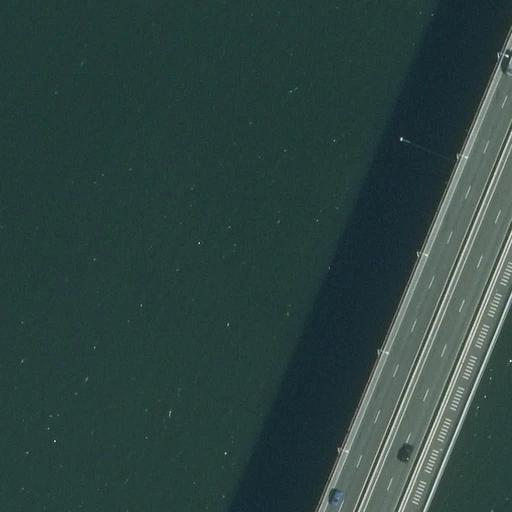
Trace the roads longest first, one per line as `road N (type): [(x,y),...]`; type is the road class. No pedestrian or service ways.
road 1 (motorway): [(511,90),(341,511)]
road 2 (motorway): [(381,511),(511,188)]
road 3 (tertiary): [(414,511),(511,269)]
